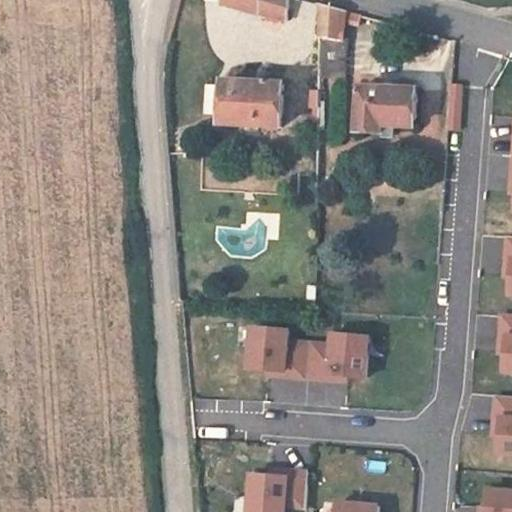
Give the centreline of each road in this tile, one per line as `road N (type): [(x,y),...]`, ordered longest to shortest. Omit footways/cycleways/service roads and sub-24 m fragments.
road 1 (unclassified): [(178,511),(147,0)]
road 2 (residential): [(483,31),(470,86),(447,407),(424,432)]
road 3 (residential): [(424,432),(200,418)]
